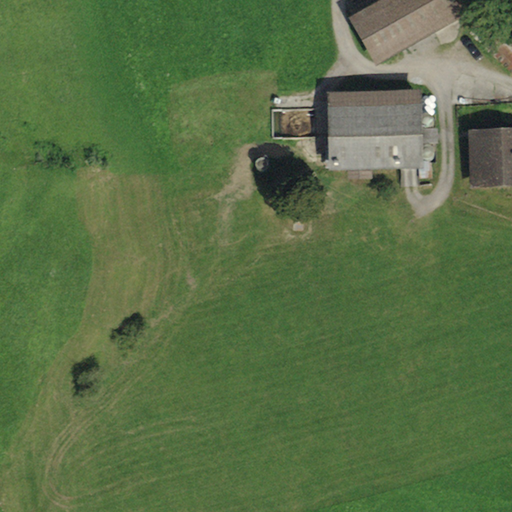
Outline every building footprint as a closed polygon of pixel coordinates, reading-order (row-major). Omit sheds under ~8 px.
[(351,15),(349,17),(375,64),(465,13),(457,0),(365,0),(348,10),(351,15)] [(467,33),(511,72),(511,28),(489,9),(467,33)] [(420,89),(327,91),(329,170),(422,167),(420,89)] [(434,116),(433,114),(431,113),(429,112),(427,112),(425,113),(423,114),(422,116),(422,118),(422,120),(423,122),(424,124),(426,124),(428,125),(430,124),(432,123),(433,122),(434,120),(434,118),(434,116)] [(511,127),(468,129),(470,188),(511,186),(511,127)] [(434,148),(433,146),(431,144),(429,144),(427,144),(425,144),(424,146),(423,148),(422,150),(422,152),(423,153),(425,155),(427,156),(428,156),(430,156),(432,155),(434,153),(434,152),(435,150),(434,148)]
